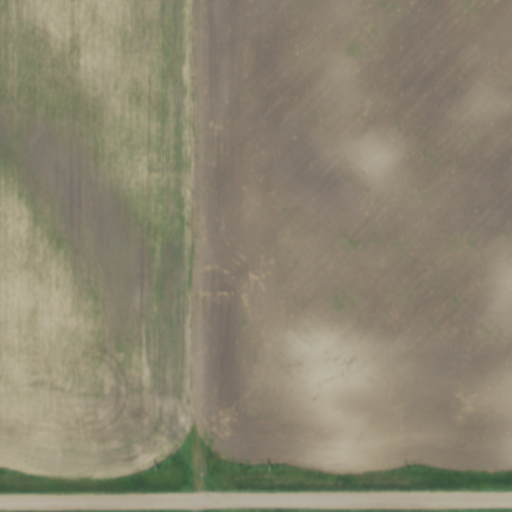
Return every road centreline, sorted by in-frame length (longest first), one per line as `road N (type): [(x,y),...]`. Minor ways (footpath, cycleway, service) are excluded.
road 1 (track): [(190,0),(207,511)]
road 2 (residential): [(0,499),(511,493)]
